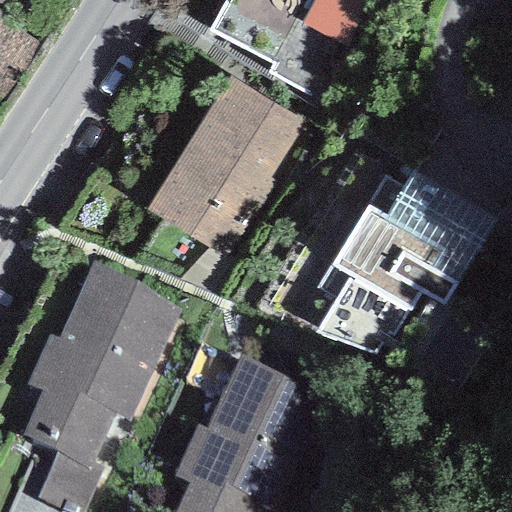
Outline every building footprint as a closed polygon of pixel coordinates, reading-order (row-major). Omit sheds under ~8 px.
[(226,0),(209,31),(272,66),(268,73),(320,102),(376,0),(226,0)] [(37,47),(0,23),(0,97),(3,99),(37,47)] [(305,124),(230,76),(145,210),(234,262),(279,186),(269,178),(305,124)] [(494,221),(413,170),(402,189),(383,178),(316,288),(336,300),(315,333),(375,353),(381,341),(388,344),(406,310),(410,313),(421,294),(444,306),(494,221)] [(128,421),(181,310),(93,260),(58,338),(48,336),(25,385),(40,391),(22,435),(57,453),(38,498),(63,511),(82,511),(102,468),(94,463),(115,414),(128,421)] [(320,367),(231,321),(163,449),(252,496),(320,367)]
